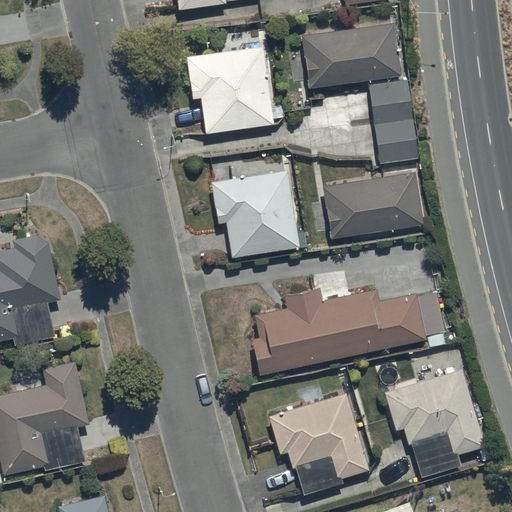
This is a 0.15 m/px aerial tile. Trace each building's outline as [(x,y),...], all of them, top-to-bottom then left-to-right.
[(174,0),(176,8),(223,1),(222,0),(174,0)] [(299,33),(305,85),(398,74),(392,22),(299,33)] [(198,96),(202,131),(277,122),(275,105),(268,106),(261,46),(183,55),(188,97),(198,96)] [(406,77),(366,82),(376,162),(416,157),(406,77)] [(296,246),(285,168),(209,180),(215,222),(224,220),(229,256),(296,246)] [(320,184),(328,237),(421,222),(412,169),(320,184)] [(0,338),(11,335),(13,344),(52,334),(44,301),(58,297),(44,241),(33,235),(10,240),(12,247),(0,249),(0,338)] [(443,342),(440,329),(443,329),(435,290),(415,294),(414,290),(377,298),(375,287),(320,298),(317,286),(281,293),(284,306),(252,313),(257,336),(249,337),(256,372),(423,338),(422,333),(425,332),(427,345),(443,342)] [(0,392),(0,472),(0,473),(41,464),(43,469),(83,460),(75,425),(86,423),(73,360),(38,368),(42,383),(0,392)] [(481,444),(458,368),(381,391),(393,429),(401,427),(406,444),(410,442),(420,476),(458,464),(454,452),(481,444)] [(344,392),(266,414),(277,452),(285,450),(290,467),(293,465),(301,492),(340,481),(339,476),(366,468),(344,392)] [(106,511),(103,494),(56,504),(57,511),(106,511)]
